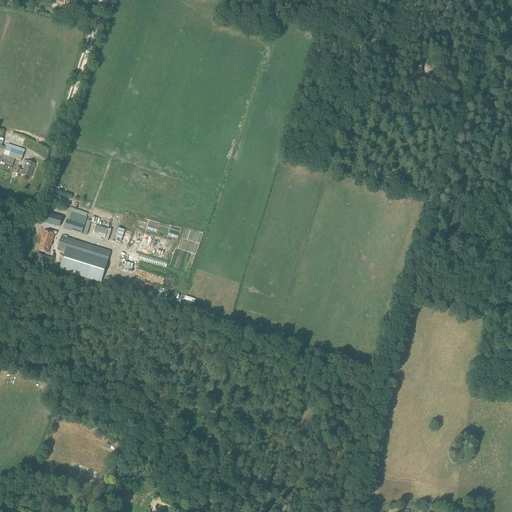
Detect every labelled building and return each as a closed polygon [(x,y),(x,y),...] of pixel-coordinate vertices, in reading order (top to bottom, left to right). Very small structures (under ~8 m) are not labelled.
[(6,146),(4,155),(15,159),(21,161),(24,153),(19,151),(20,148),(8,144),(7,147),(6,146)] [(0,164),(7,166),(6,168),(10,169),(10,168),(12,168),(15,159),(4,155),(2,159),(0,158),(0,164)] [(15,176),(21,178),(22,174),(31,177),(35,164),(26,161),(23,171),(21,170),(21,168),(15,166),(14,169),(12,172),(16,174),(15,176)] [(69,220),(67,220),(64,228),(82,234),(87,217),(79,215),(81,212),(73,210),(73,209),(69,208),(68,211),(71,212),(69,220)] [(62,218),(47,213),(44,222),(60,227),(62,218)] [(87,220),(83,234),(87,235),(91,221),(87,220)] [(118,228),(114,240),(121,242),(125,230),(118,228)] [(40,243),(38,250),(48,253),(50,246),(51,247),(55,234),(44,231),(40,243)] [(62,236),(57,250),(107,265),(111,252),(62,236)] [(120,496),(117,495),(111,510),(115,511),(121,511),(128,494),(122,492),(120,496)]
